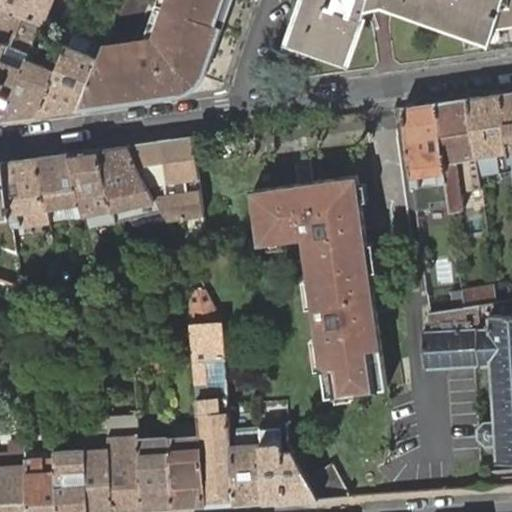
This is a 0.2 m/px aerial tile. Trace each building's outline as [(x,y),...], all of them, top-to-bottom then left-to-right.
[(0,0),(0,4),(33,19),(46,24),(55,0),(0,0)] [(233,0),(167,0),(153,36),(105,43),(104,45),(80,106),(188,92),(189,92),(190,92),(190,91),(191,91),(192,90),(193,90),(194,90),(194,89),(195,89),(196,88),(197,88),(197,87),(198,87),(199,86),(200,85),(201,84),(201,83),(202,83),(202,82),(203,81),(204,80),(204,79),(205,79),(205,78),(205,77),(205,76),(206,76),(206,75),(207,74),(233,0)] [(511,0),(307,0),(292,42),(349,62),(366,14),(367,12),(369,8),(371,0),(395,0),(396,0),(466,26),(469,46),(495,42),(511,39),(511,0)] [(30,54),(34,46),(20,40),(12,37),(19,21),(27,24),(30,25),(33,19),(0,4),(0,40),(9,45),(30,54)] [(12,37),(20,40),(27,24),(19,21),(12,37)] [(89,51),(93,40),(73,32),(69,42),(89,51)] [(0,65),(9,45),(0,40),(0,65)] [(42,113),(79,108),(80,106),(104,45),(93,40),(89,51),(69,42),(59,69),(42,113)] [(5,119),(42,113),(59,69),(37,60),(41,49),(34,46),(30,54),(11,100),(6,112),(5,116),(5,119)] [(0,110),(6,112),(11,100),(0,95),(6,82),(0,79),(0,110)] [(510,151),(511,160),(511,159),(511,90),(502,92),(510,151)] [(502,92),(469,97),(478,156),(510,151),(502,92)] [(437,101),(451,202),(453,210),(466,208),(458,159),(478,156),(469,97),(437,101)] [(405,105),(418,210),(432,207),(431,205),(451,202),(437,101),(405,105)] [(192,135),(130,144),(141,169),(164,211),(168,219),(204,214),(192,135)] [(130,144),(99,148),(114,210),(117,222),(164,211),(141,169),(130,144)] [(99,148),(71,152),(83,203),(86,216),(114,210),(99,148)] [(71,152),(39,156),(48,208),(83,203),(71,152)] [(39,156),(5,161),(11,213),(12,216),(13,225),(50,220),(48,208),(39,156)] [(0,246),(17,253),(13,225),(12,216),(11,213),(5,161),(0,161),(0,246)] [(316,305),(320,336),(313,337),(318,368),(324,367),(328,394),(337,393),(338,400),(355,398),(353,391),(388,386),(378,312),(376,297),(373,271),(379,270),(375,242),(369,243),(362,200),(369,200),(367,183),(360,184),(359,175),(315,181),(300,184),(255,189),(263,242),(270,241),(271,248),(288,246),(287,239),(306,236),(312,279),(305,279),(309,307),(316,305)] [(190,274),(191,293),(193,323),(195,354),(201,435),(202,448),(205,506),(235,504),(232,446),(230,431),(229,403),(224,321),(196,270),(190,274)] [(0,291),(9,294),(12,283),(0,279),(0,291)] [(464,291),(466,306),(478,303),(498,300),(496,285),(464,291)] [(466,306),(431,311),(431,328),(430,328),(425,329),(426,366),(482,362),(479,312),(511,309),(511,297),(498,300),(478,303),(466,306)] [(511,309),(479,312),(482,362),(493,362),(497,420),(485,420),(479,427),(480,436),(487,443),(499,443),(500,460),(511,459),(511,309)] [(166,370),(164,356),(133,359),(135,373),(166,370)] [(24,403),(45,402),(45,386),(23,387),(24,403)] [(114,511),(115,511),(145,511),(141,440),(139,416),(109,418),(110,442),(112,462),(114,511)] [(90,511),(114,511),(112,462),(110,442),(109,418),(86,419),(87,447),(88,464),(88,484),(90,511)] [(263,443),(266,502),(320,499),(305,470),(293,447),(290,441),(289,421),(280,426),(261,428),(263,443)] [(235,504),(266,502),(263,443),(261,428),(230,431),(232,446),(235,504)] [(175,508),(205,506),(202,448),(201,435),(171,437),(175,508)] [(145,511),(175,508),(171,437),(141,440),(145,511)] [(60,511),(90,511),(88,484),(88,464),(87,447),(57,449),(57,456),(60,511)] [(0,511),(29,511),(28,464),(27,456),(27,454),(0,452),(0,511)] [(29,511),(60,511),(57,456),(27,456),(28,464),(29,511)] [(323,470),(305,470),(320,499),(354,496),(335,460),(323,470)]
